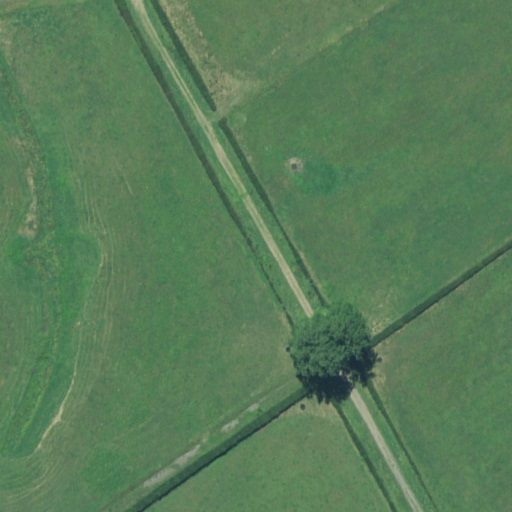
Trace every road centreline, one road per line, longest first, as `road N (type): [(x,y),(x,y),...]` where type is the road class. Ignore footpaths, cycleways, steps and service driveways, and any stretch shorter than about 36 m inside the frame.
road 1 (unclassified): [(326,359),(309,314),(132,0)]
road 2 (unclassified): [(113,511),(326,359)]
road 3 (unclassified): [(326,359),(414,511)]
